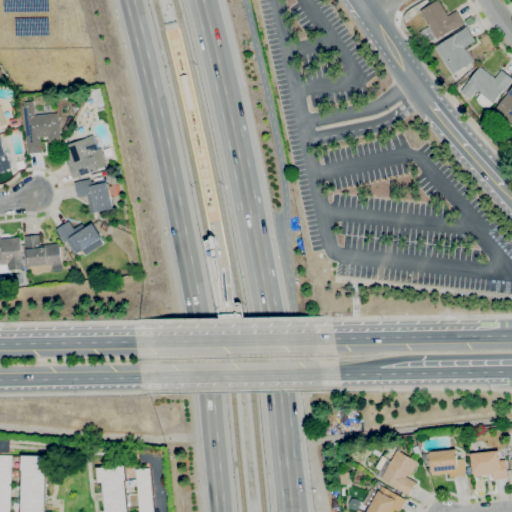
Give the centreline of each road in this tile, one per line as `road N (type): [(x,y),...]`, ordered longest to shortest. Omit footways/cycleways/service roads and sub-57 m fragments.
road 1 (motorway): [(128,0),(177,208),(220,511)]
road 2 (motorway): [(290,511),(261,287)]
road 3 (primary): [(499,335),(314,338)]
road 4 (motorway): [(261,287),(227,116)]
road 5 (primary): [(314,338),(153,341)]
road 6 (primary): [(159,378),(319,375)]
road 7 (primary): [(0,380),(159,378)]
road 8 (primary): [(153,341),(0,343)]
road 9 (primary): [(379,373),(508,371)]
road 10 (tertiary): [(419,87),(502,185)]
